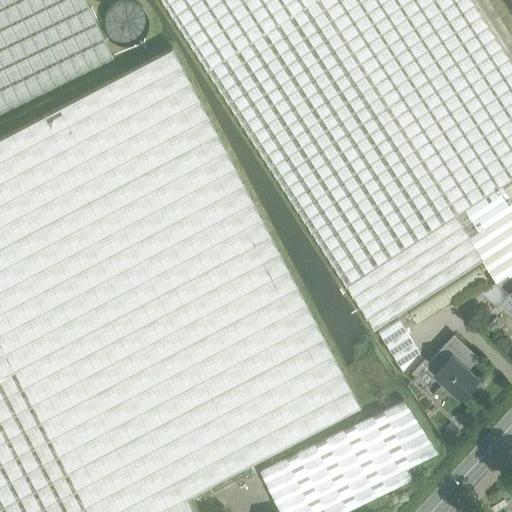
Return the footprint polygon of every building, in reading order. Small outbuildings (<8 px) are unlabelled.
[(0,0),(0,107),(111,54),(85,0),(0,0)] [(160,0),(292,202),(376,327),(481,259),(454,218),(511,180),(511,65),(470,0),(160,0)] [(145,32),(145,31),(144,27),(143,23),(139,17),(132,12),(124,11),(120,12),(116,13),(110,18),(107,24),(105,32),(107,39),(112,45),(115,48),(119,50),(123,51),(127,51),(134,48),(139,45),(143,39),(145,32)] [(0,511),(192,511),(188,503),(186,498),(190,496),(196,493),(361,407),(175,48),(0,138),(0,511)] [(511,180),(454,218),(481,259),(495,280),(496,281),(511,270),(511,180)] [(495,280),(479,290),(484,295),(496,306),(511,291),(511,270),(496,281),(495,280)] [(476,287),(451,305),(463,317),(484,295),(479,290),(476,287)] [(400,318),(379,330),(386,341),(384,342),(402,370),(406,365),(414,373),(423,364),(423,363),(428,359),(421,353),(413,340),(400,318)] [(423,363),(423,364),(448,387),(459,397),(477,378),(468,369),(479,357),(453,332),(439,347),(428,359),(423,363)] [(403,399),(258,468),(280,511),(339,511),(411,476),(405,465),(437,449),(422,427),(406,402),(403,399)]
